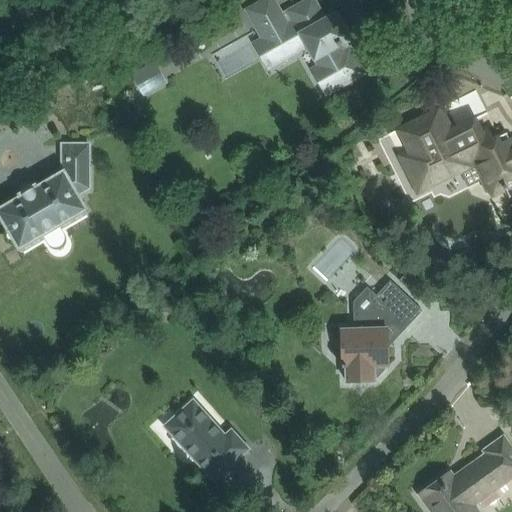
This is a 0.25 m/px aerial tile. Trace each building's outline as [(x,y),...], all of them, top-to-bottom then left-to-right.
[(272,0),(266,0),(247,11),(253,21),(263,39),(258,43),(262,50),(267,46),(277,63),(307,46),(319,67),(329,84),(321,88),(325,95),(346,83),(363,73),(350,50),(346,52),(342,44),(349,39),(346,34),(348,28),(345,22),(338,19),(335,15),(324,21),(312,0),(309,0),(295,9),(288,12),(289,13),(282,17),(277,8),(272,0)] [(247,39),(215,55),(226,77),(258,61),(247,39)] [(166,83),(165,81),(161,73),(155,63),(136,73),(146,94),(166,83)] [(478,133),(472,122),(475,120),(474,119),(451,131),(440,109),(398,130),(409,152),(400,157),(418,193),(479,163),(486,177),(479,180),(486,192),(492,195),(493,196),(511,185),(511,141),(511,139),(509,140),(506,135),(507,134),(506,133),(493,140),(487,129),(478,133)] [(19,248),(36,238),(42,235),(45,239),(50,241),(55,239),(59,236),(60,230),(58,225),(85,210),(77,196),(89,189),(89,145),(62,145),(63,173),(36,188),(35,186),(19,195),(21,198),(0,209),(0,215),(9,231),(6,235),(7,240),(11,243),(15,242),(19,248)] [(353,314),(354,329),(341,330),(341,343),(331,353),(342,364),(342,368),(346,368),(346,382),(355,382),(360,387),(366,381),(374,381),(374,378),(377,378),(385,370),(385,367),(388,366),(387,342),(394,335),(397,338),(422,311),(390,281),(360,313),(353,314)] [(193,402),(184,410),(169,424),(187,444),(183,447),(208,475),(224,468),(226,470),(248,450),(231,431),(225,437),(193,402)] [(511,479),(511,447),(504,436),(483,451),(485,454),(468,466),(471,470),(457,481),(450,472),(418,495),(430,511),(479,511),(475,506),(511,479)]
